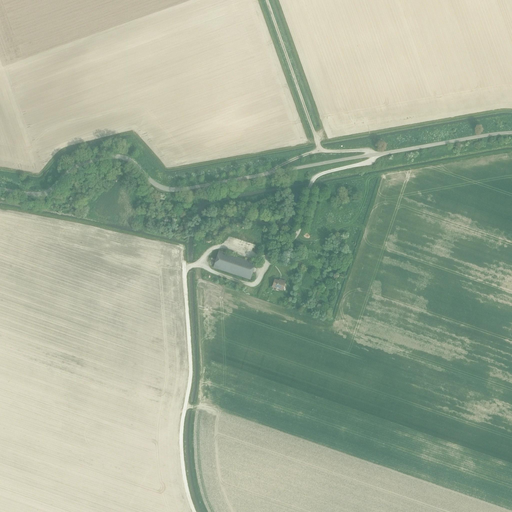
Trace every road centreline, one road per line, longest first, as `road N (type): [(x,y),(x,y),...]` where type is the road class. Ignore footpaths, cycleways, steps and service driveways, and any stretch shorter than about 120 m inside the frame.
road 1 (track): [(319,149),(373,158),(314,178),(298,233),(255,285),(196,264),(185,269),(190,380),(182,471),(194,511)]
road 2 (unclassified): [(511,132),(178,190),(156,185),(123,156),(76,166),(47,193),(0,189)]
road 3 (track): [(272,173),(319,149),(266,0)]
